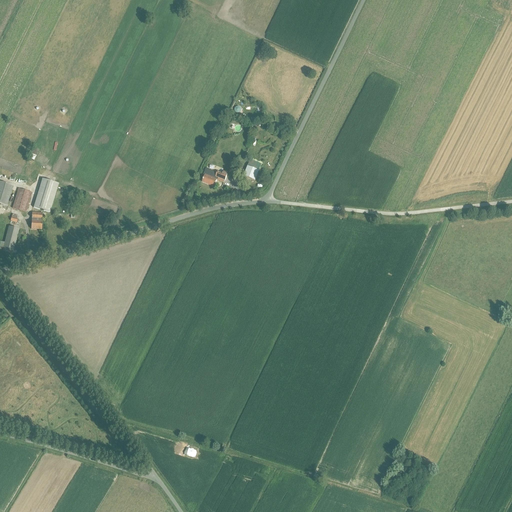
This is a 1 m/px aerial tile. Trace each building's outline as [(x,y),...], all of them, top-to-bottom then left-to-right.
[(250,160),(243,176),(255,181),(262,164),(250,160)] [(217,177),(224,180),(225,181),(228,173),(223,171),(223,173),(218,171),(217,173),(206,168),(204,174),(205,175),(202,182),(214,187),(217,180),(216,179),(217,177)] [(14,187),(0,182),(0,205),(7,208),(14,187)] [(33,193),(19,189),(13,210),(27,214),(33,193)] [(36,195),(34,212),(42,213),(44,196),(36,195)] [(43,213),(32,213),(31,230),(42,231),(43,213)] [(20,229),(10,227),(3,252),(13,254),(20,229)]
